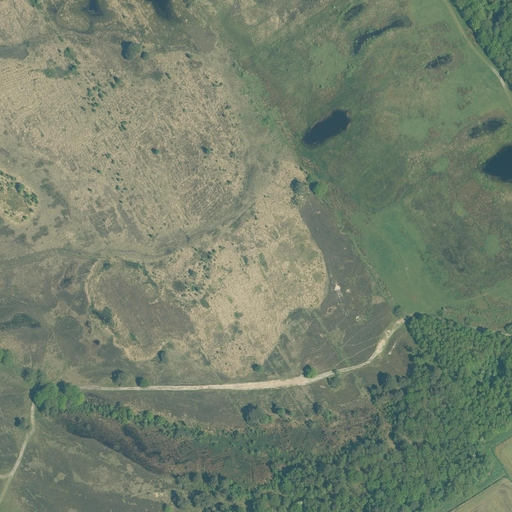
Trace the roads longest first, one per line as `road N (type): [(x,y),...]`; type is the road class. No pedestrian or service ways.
road 1 (track): [(53,382),(108,389),(289,383),(367,366),(392,326),(417,314),(511,336)]
road 2 (track): [(438,511),(499,473),(486,448),(511,432)]
